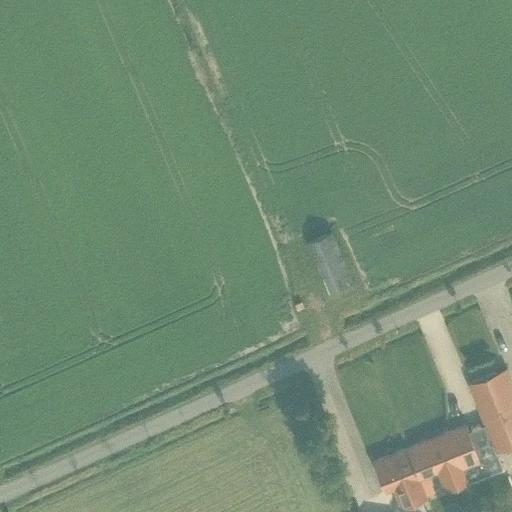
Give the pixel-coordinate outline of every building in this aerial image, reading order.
[(308,242),(329,292),(352,283),(331,232),(308,242)] [(511,445),(511,389),(510,386),(505,388),(498,371),(468,383),(496,452),(511,445)] [(464,462),(479,456),(473,442),(466,424),(407,447),(420,478),(447,467),(453,480),(468,473),(464,462)] [(420,478),(407,447),(373,461),(385,492),(394,489),(402,508),(427,498),(419,479),(420,478)] [(393,511),(387,496),(365,505),(367,511),(393,511)]
